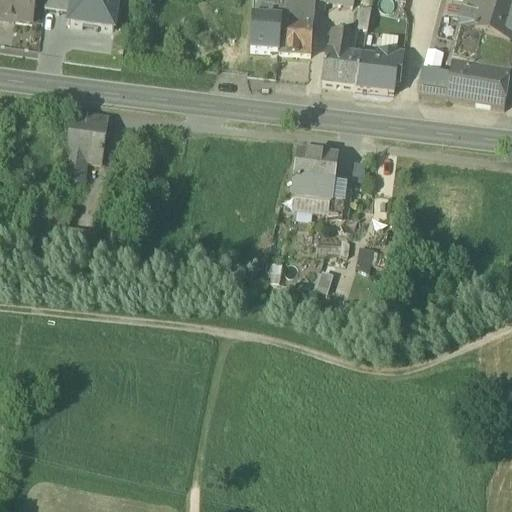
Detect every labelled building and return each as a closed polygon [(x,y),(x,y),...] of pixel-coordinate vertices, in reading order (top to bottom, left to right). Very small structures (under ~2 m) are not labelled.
[(0,0),(0,24),(30,28),(34,0),(0,0)] [(46,0),(44,15),(69,19),(72,0),(46,0)] [(72,0),(69,19),(68,29),(113,35),(117,0),(72,0)] [(250,58),(278,60),(280,24),(287,24),(289,6),(267,5),(266,0),(258,0),(258,4),(253,3),(250,58)] [(289,0),(289,6),(287,24),(280,24),(278,60),(310,62),(314,8),(303,7),(303,0),(289,0)] [(354,0),(327,0),(326,9),(339,11),(352,13),(354,0)] [(511,9),(474,0),(465,0),(457,31),(511,46),(511,9)] [(511,0),(474,0),(511,9),(511,0)] [(355,34),(366,36),(370,17),(373,5),(361,3),(355,34)] [(511,72),(511,46),(457,31),(447,69),(452,70),(476,74),(476,73),(510,78),(510,79),(511,79),(511,72)] [(321,90),(355,94),(362,61),(362,60),(351,58),(354,39),(333,36),(330,55),(327,54),(321,90)] [(403,58),(376,54),(375,62),(362,61),(355,94),(393,99),(395,88),(399,89),(403,58)] [(445,105),(504,115),(510,79),(510,78),(476,73),(476,74),(452,70),(449,84),(445,105)] [(445,105),(449,84),(421,78),(418,101),(445,105)] [(87,167),(100,168),(106,124),(73,120),(72,125),(67,163),(85,166),(86,166),(86,167),(87,167)] [(329,209),(330,209),(332,190),(336,161),(298,157),(292,205),(293,205),(329,209)] [(64,184),(84,187),(86,167),(86,166),(85,166),(67,163),(64,184)] [(365,170),(353,169),(351,189),(363,190),(365,170)] [(327,222),(341,224),(345,194),(346,192),(332,190),(330,209),(329,209),(327,222)] [(345,194),(341,224),(348,224),(352,195),(345,194)] [(327,223),(327,222),(329,209),(293,205),(291,219),(327,223)] [(27,252),(98,262),(101,238),(68,234),(49,231),(51,215),(31,213),(27,252)] [(49,231),(68,234),(69,217),(51,215),(49,231)] [(341,248),(317,247),(316,260),(340,261),(341,248)] [(266,286),(278,290),(282,270),(270,267),(266,286)] [(333,281),(321,277),(315,297),(326,301),(333,281)]
